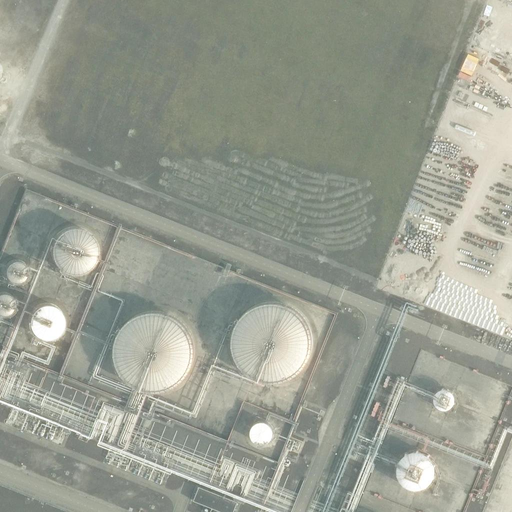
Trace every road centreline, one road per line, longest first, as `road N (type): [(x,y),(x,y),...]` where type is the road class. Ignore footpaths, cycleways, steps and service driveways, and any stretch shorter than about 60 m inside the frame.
road 1 (unknown): [(0,426),(173,495),(178,511)]
road 2 (unknown): [(0,150),(61,0)]
